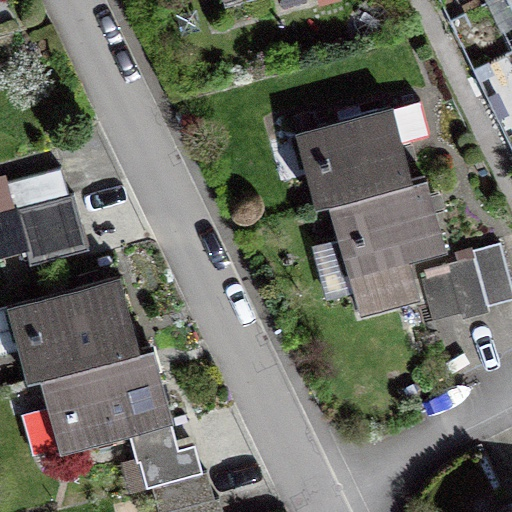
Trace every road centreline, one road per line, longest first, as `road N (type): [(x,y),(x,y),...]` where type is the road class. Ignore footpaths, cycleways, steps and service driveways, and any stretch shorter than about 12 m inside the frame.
road 1 (residential): [(343,511),(93,0)]
road 2 (unknown): [(328,482),(511,377)]
